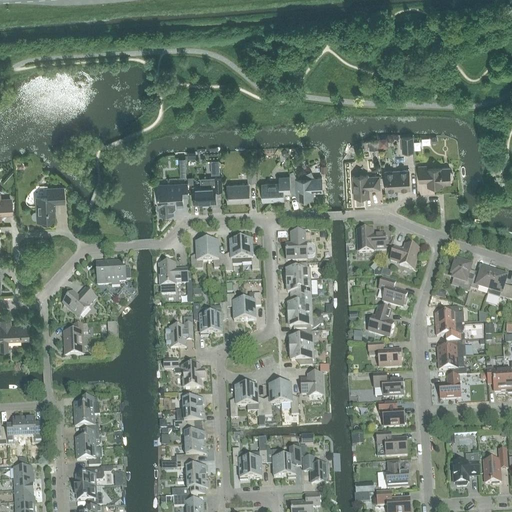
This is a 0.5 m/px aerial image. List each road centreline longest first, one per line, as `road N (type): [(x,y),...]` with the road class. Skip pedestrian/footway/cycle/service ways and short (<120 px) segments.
road 1 (residential): [(275,511),(270,497),(227,489),(220,376),(225,350),(271,327),(266,218)]
road 2 (residential): [(442,239),(381,214),(266,218)]
road 3 (residential): [(422,414),(417,326),(442,239)]
road 4 (residential): [(0,306),(39,298),(87,248),(155,245)]
